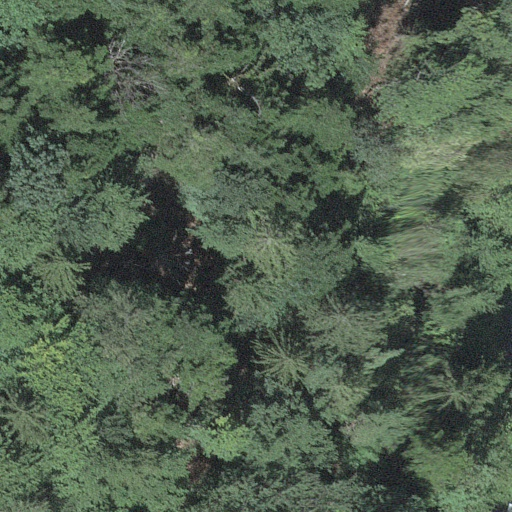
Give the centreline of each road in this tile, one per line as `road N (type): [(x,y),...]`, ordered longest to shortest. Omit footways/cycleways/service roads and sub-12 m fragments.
road 1 (track): [(439,0),(500,272)]
road 2 (track): [(476,511),(494,433),(500,272)]
